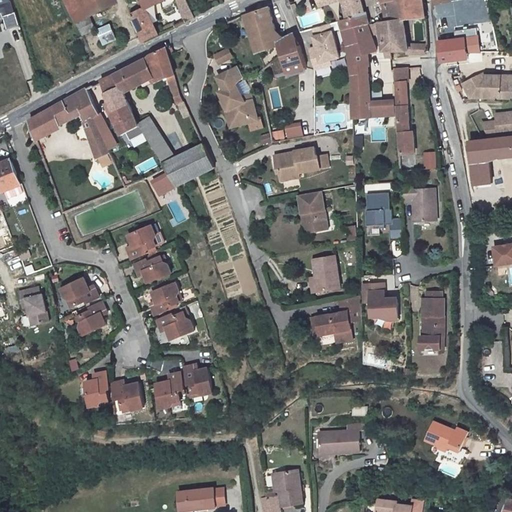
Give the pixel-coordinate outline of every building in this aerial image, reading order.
[(9,0),(0,0),(0,14),(2,14),(3,16),(13,14),(9,0)] [(117,0),(65,0),(78,24),(91,17),(119,3),(117,0)] [(135,0),(141,10),(130,15),(142,38),(144,43),(159,36),(145,8),(161,0),(135,0)] [(186,0),(174,0),(185,24),(195,19),(194,15),(186,0)] [(317,0),(320,7),(338,1),(341,0),(345,0),(349,12),(350,17),(365,14),(364,12),(361,0),(317,0)] [(345,0),(341,0),(338,1),(342,12),(344,14),(349,12),(345,0)] [(398,0),(399,3),(385,5),(387,21),(378,23),(386,58),(392,57),(391,51),(408,51),(404,20),(420,18),(422,50),(417,50),(417,54),(423,54),(426,53),(426,50),(430,50),(428,37),(426,18),(423,0),(398,0)] [(448,2),(435,5),(436,12),(449,10),(448,2)] [(260,10),(246,15),(258,53),(280,47),(278,43),(285,39),(277,30),(270,7),(260,10)] [(365,14),(350,17),(350,19),(353,28),(367,25),(369,24),(365,14)] [(91,17),(78,24),(84,36),(97,30),(91,17)] [(343,30),(353,28),(350,19),(341,21),(343,30)] [(105,44),(120,39),(114,22),(99,27),(105,44)] [(333,33),(330,25),(314,29),(316,38),(315,38),(318,49),(319,54),(312,56),(316,70),(332,66),(331,61),(341,59),(334,33),(333,33)] [(353,28),(343,30),(344,33),(348,47),(349,52),(353,73),(353,103),(354,114),(354,118),(397,116),(396,101),(371,103),(370,84),(367,52),(376,51),(367,25),(353,28)] [(0,45),(13,41),(24,81),(34,78),(20,28),(0,33),(0,58),(3,57),(0,48),(0,45)] [(301,45),(294,35),(285,39),(278,43),(280,47),(282,56),(287,73),(308,68),(301,45)] [(466,39),(439,42),(441,63),(446,62),(469,60),(468,53),(466,39)] [(219,64),(235,58),(231,47),(215,52),(219,64)] [(113,74),(101,80),(102,83),(113,112),(129,105),(124,93),(152,78),(154,83),(167,77),(171,92),(173,91),(184,118),(189,116),(181,101),(181,97),(166,49),(151,56),(145,60),(142,61),(137,63),(127,68),(114,75),(113,74)] [(227,103),(232,112),(229,114),(230,122),(236,124),(250,121),(253,116),(252,111),(255,109),(253,98),(245,99),(238,86),(246,77),(244,74),(240,67),(219,79),(226,92),(222,95),(227,103)] [(406,70),(394,71),(395,84),(407,84),(406,70)] [(511,83),(501,83),(501,77),(484,76),(483,75),(462,86),(471,100),(511,100),(511,83)] [(408,96),(407,84),(395,84),(396,97),(403,97),(408,96)] [(53,107),(29,121),(36,142),(52,134),(61,126),(59,123),(81,111),(85,119),(84,119),(97,158),(109,153),(107,150),(116,146),(99,114),(87,89),(75,96),(63,102),(62,104),(59,105),(56,107),(53,107)] [(397,116),(399,156),(415,155),(414,133),(410,133),(409,108),(404,108),(403,97),(396,97),(396,101),(397,116)] [(224,104),(229,114),(232,112),(227,103),(224,104)] [(353,103),(343,103),(354,114),(353,103)] [(129,105),(113,112),(118,120),(115,122),(121,136),(139,127),(138,125),(129,105)] [(230,129),(258,123),(255,109),(252,111),(253,116),(250,121),(236,124),(230,122),(230,129)] [(511,114),(497,116),(497,123),(483,124),(491,139),(511,136),(511,114)] [(148,117),(138,125),(139,127),(164,165),(177,158),(148,117)] [(286,124),(288,138),(305,136),(303,122),(286,124)] [(274,130),(275,140),(286,139),(286,129),(274,130)] [(357,148),(366,148),(366,133),(356,134),(357,148)] [(270,135),(262,136),(264,146),(272,142),(270,135)] [(511,138),(470,143),(475,186),(478,186),(478,192),(492,190),(490,162),(500,159),(511,157),(511,138)] [(177,158),(164,165),(166,169),(177,186),(215,168),(203,145),(177,158)] [(329,155),(319,157),(317,156),(316,149),(296,152),(296,153),(297,156),(293,156),(291,154),(281,156),(284,169),(280,170),(281,177),(282,181),(300,178),(300,175),(300,174),(322,171),(332,169),(329,155)] [(426,168),(439,168),(438,151),(425,151),(426,168)] [(11,158),(0,162),(0,178),(4,190),(21,183),(11,158)] [(21,183),(4,190),(8,197),(24,190),(21,183)] [(416,186),(401,187),(402,201),(412,201),(414,223),(437,222),(435,189),(416,191),(416,186)] [(213,201),(224,197),(221,189),(211,193),(213,201)] [(329,229),(323,191),(300,195),(303,215),(306,214),(309,233),(329,229)] [(391,192),(368,194),(369,210),(368,210),(369,226),(382,225),(382,228),(385,228),(385,223),(390,223),(391,239),(404,238),(403,218),(394,219),(393,209),(392,209),(391,192)] [(131,260),(148,253),(147,250),(155,247),(152,241),(154,235),(150,226),(127,235),(131,245),(126,247),(131,260)] [(358,229),(348,230),(349,242),(358,240),(358,229)] [(404,255),(403,240),(392,241),(393,256),(404,255)] [(511,245),(495,248),(498,266),(511,264),(511,245)] [(23,260),(33,256),(31,250),(21,253),(23,260)] [(313,292),(340,288),(335,255),(312,258),(315,276),(311,278),(313,292)] [(144,275),(147,284),(171,274),(167,266),(163,264),(160,257),(149,262),(148,259),(133,264),(138,278),(144,275)] [(72,304),(85,299),(86,302),(99,297),(94,284),(87,287),(83,277),(60,286),(64,294),(69,297),(72,304)] [(151,291),(155,300),(149,303),(154,315),(168,310),(167,306),(179,301),(176,294),(178,291),(175,282),(151,291)] [(372,317),(381,316),(388,320),(399,319),(398,303),(394,303),(389,299),(385,299),(384,284),(364,285),(365,303),(371,303),(372,317)] [(41,293),(21,298),(22,305),(28,304),(30,313),(32,321),(36,320),(40,330),(51,328),(45,300),(42,301),(41,293)] [(64,294),(68,306),(72,304),(69,297),(64,294)] [(426,318),(427,339),(423,339),(420,339),(420,352),(443,352),(443,339),(447,339),(446,301),(444,301),(443,294),(428,294),(428,301),(423,301),(424,318),(426,318)] [(337,313),(335,318),(330,315),(317,317),(320,335),(335,332),(337,343),(352,340),(350,323),(361,320),(357,295),(337,299),(340,313),(337,313)] [(90,310),(77,315),(80,323),(78,326),(82,336),(105,326),(102,317),(107,315),(101,302),(88,307),(90,310)] [(170,339),(194,330),(191,322),(185,319),(184,313),(175,316),(173,313),(156,319),(161,332),(167,329),(170,339)] [(215,394),(209,370),(200,372),(199,367),(186,370),(190,387),(193,386),(193,387),(195,395),(202,394),(206,397),(215,394)] [(85,384),(92,408),(100,406),(104,400),(110,399),(107,390),(109,389),(105,372),(93,375),(95,381),(85,384)] [(186,391),(182,374),(169,377),(170,383),(158,387),(163,410),(173,408),(176,403),(183,402),(181,392),(186,391)] [(121,400),(124,409),(131,407),(137,410),(146,408),(140,384),(127,387),(125,381),(113,384),(117,401),(121,400)] [(355,414),(368,414),(367,406),(355,407),(355,414)] [(454,432),(433,421),(424,439),(445,450),(447,446),(458,452),(467,435),(456,429),(454,432)] [(367,425),(349,425),(349,432),(321,434),(322,453),(336,452),(336,455),(360,453),(360,431),(370,431),(367,425)] [(280,488),(281,504),(303,501),(299,468),(278,470),(280,488)] [(213,487),(176,491),(179,509),(196,506),(197,508),(215,506),(213,487)] [(263,511),(282,511),(278,494),(260,498),(263,511)] [(396,503),(377,501),(375,511),(420,511),(422,503),(412,502),(411,508),(396,506),(396,503)]
